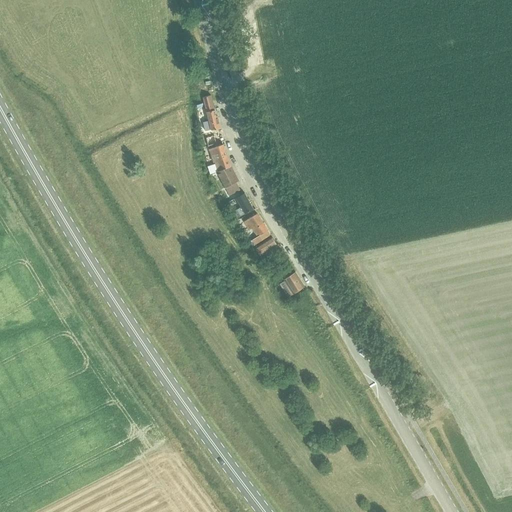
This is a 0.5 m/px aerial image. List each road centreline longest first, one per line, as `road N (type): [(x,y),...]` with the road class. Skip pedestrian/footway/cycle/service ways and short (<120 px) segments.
road 1 (tertiary): [(453,511),(265,189),(200,0)]
road 2 (primary): [(263,511),(104,285),(0,108)]
